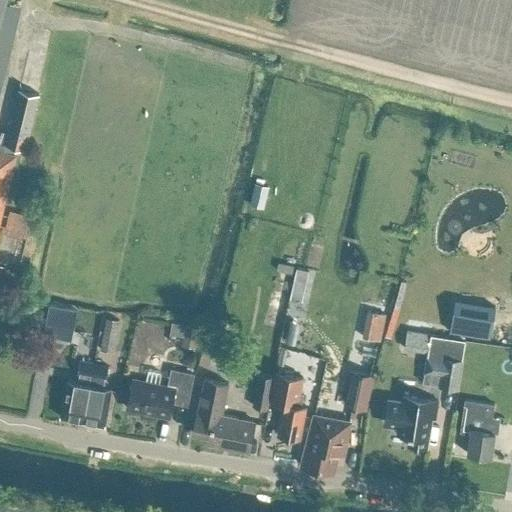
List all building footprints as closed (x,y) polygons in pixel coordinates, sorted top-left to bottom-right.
[(25,147),(38,92),(18,87),(5,142),(0,142),(0,216),(16,153),(13,152),(15,145),(25,147)] [(254,181),(249,202),(262,206),(267,184),(254,181)] [(296,266),(293,278),(305,282),(308,269),(296,266)] [(455,298),(450,329),(489,335),(494,304),(455,298)] [(375,300),(374,326),(392,327),(393,301),(375,300)] [(48,302),(42,333),(70,339),(76,308),(48,302)] [(436,329),(434,310),(419,310),(420,330),(436,329)] [(105,315),(99,347),(113,350),(119,318),(105,315)] [(290,320),(285,340),(295,342),(299,322),(290,320)] [(194,346),(197,326),(188,324),(184,344),(194,346)] [(457,387),(461,358),(464,340),(430,334),(423,382),(457,387)] [(66,378),(59,415),(82,419),(93,361),(92,361),(79,358),(77,372),(78,372),(76,379),(66,378)] [(93,361),(82,419),(104,423),(111,386),(103,384),(107,363),(93,361)] [(346,364),(330,362),(328,383),(344,384),(346,364)] [(145,380),(132,377),(126,406),(168,414),(172,396),(188,399),(194,371),(170,366),(167,384),(158,383),(161,371),(148,368),(145,380)] [(270,399),(283,401),(277,432),(299,436),(305,404),(300,403),(303,392),(299,391),(302,375),(275,370),(270,399)] [(366,408),(373,374),(352,370),(345,403),(366,408)] [(267,407),(273,374),(258,372),(252,404),(267,407)] [(254,419),(221,412),(228,381),(204,376),(198,408),(197,407),(192,431),(207,434),(206,441),(248,450),(254,419)] [(386,406),(384,417),(387,422),(397,424),(396,432),(408,434),(407,443),(426,446),(431,416),(435,416),(438,399),(402,393),(400,404),(391,402),(386,406)] [(494,430),(496,415),(492,415),(494,402),(464,397),(459,430),(470,432),(467,452),(490,455),(494,430)] [(349,420),(313,413),(300,463),(333,469),(336,450),(343,451),(349,420)] [(268,436),(270,418),(258,417),(256,435),(268,436)]
